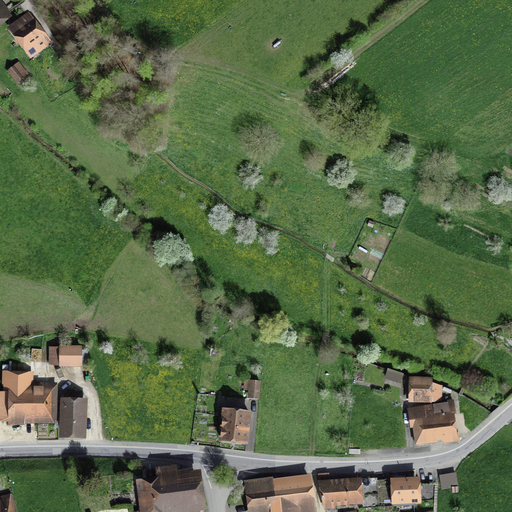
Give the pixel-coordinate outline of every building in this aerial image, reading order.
[(49,43),(28,15),(10,29),(21,44),(31,57),(49,43)] [(18,64),(7,72),(15,83),(26,75),(18,64)] [(82,349),(56,349),(57,364),(82,364),(82,349)] [(404,376),(388,370),(385,379),(401,385),(404,376)] [(6,395),(0,395),(0,424),(60,425),(60,385),(34,384),(34,373),(6,373),(6,395)] [(436,381),(413,380),(412,403),(445,403),(445,389),(436,389),(436,381)] [(263,384),(248,383),(247,400),(262,401),(263,384)] [(90,404),(66,402),(63,437),(87,439),(90,404)] [(458,405),(414,412),(419,447),(464,440),(458,405)] [(225,414),(222,444),(248,446),(250,416),(225,414)] [(143,511),(201,511),(208,511),(203,474),(139,482),(143,511)] [(456,476),(441,478),(442,488),(458,487),(456,476)] [(392,479),(376,480),(378,507),(395,506),(395,500),(417,499),(416,481),(392,482),(392,479)] [(376,480),(319,483),(323,506),(335,505),(334,502),(360,501),(360,508),(378,507),(376,480)] [(311,511),(310,484),(252,488),(253,511),(265,511),(274,511),(273,511),(311,511)] [(434,484),(419,484),(420,500),(433,499),(434,484)] [(15,511),(12,495),(0,497),(0,511),(15,511)]
